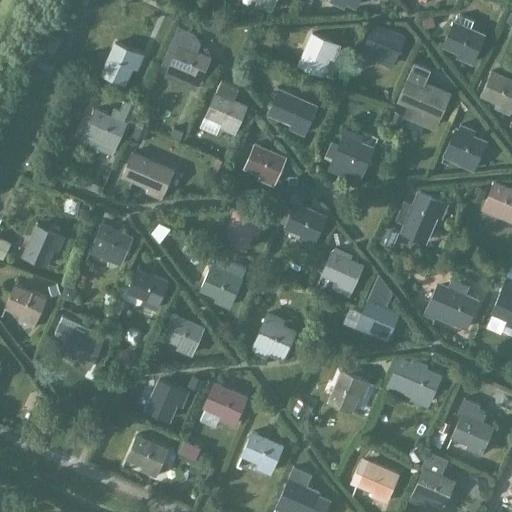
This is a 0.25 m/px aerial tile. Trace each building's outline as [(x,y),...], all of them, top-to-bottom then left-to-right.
[(274,0),(256,0),(255,4),(271,11),(274,0)] [(457,52),(456,56),(471,63),(484,33),(452,19),(441,44),(457,52)] [(377,54),(376,59),(392,65),(404,35),(373,21),(361,46),(377,54)] [(177,25),(160,64),(167,67),(165,72),(196,86),(209,56),(195,50),(199,42),(192,31),(177,25)] [(328,58),(333,60),(340,44),(310,30),(296,64),(321,74),(328,58)] [(132,67),(136,69),(143,54),(113,41),(99,73),(124,83),(132,67)] [(412,63),(395,102),(418,112),(416,117),(436,125),(449,93),(422,82),(427,70),(412,63)] [(495,101),(494,106),(509,113),(511,106),(511,77),(491,68),(479,94),(495,101)] [(220,80),(205,114),(221,121),(219,125),(232,131),(232,132),(233,132),(245,105),(232,99),(237,87),(220,80)] [(317,103),(278,87),(266,112),(290,123),(288,128),(304,135),(317,103)] [(113,106),(110,113),(93,106),(82,132),(114,147),(125,121),(129,120),(134,105),(123,100),(119,109),(113,106)] [(454,126),(441,155),(458,163),(473,170),(486,140),(472,134),(474,130),(459,124),(458,128),(454,126)] [(358,182),(374,147),(361,141),(362,135),(344,127),(337,143),(331,140),(324,154),(331,157),(326,168),(358,182)] [(285,155),(253,141),(242,166),(259,174),(257,178),(273,185),(285,155)] [(131,150),(120,175),(130,180),(146,188),(145,191),(160,199),(173,168),(141,155),(131,150)] [(511,186),(493,178),(480,208),(511,221),(511,186)] [(403,200),(396,217),(405,221),(401,231),(409,235),(423,241),(435,215),(433,214),(439,201),(445,204),(446,203),(418,191),(412,204),(403,200)] [(300,233),(297,238),(312,245),(326,215),(294,200),(283,226),(300,233)] [(234,206),(220,239),(246,249),(253,233),(257,235),(263,219),(234,206)] [(132,235),(100,220),(88,250),(120,265),(132,235)] [(53,249),(58,251),(64,235),(34,222),(21,255),(45,265),(53,249)] [(330,248),(319,274),(333,280),(330,287),(348,296),(363,263),(350,257),(351,252),(334,244),(332,249),(330,248)] [(209,263),(199,288),(215,296),(213,301),(229,307),(241,277),(245,268),(213,254),(209,263)] [(142,298),(140,303),(155,309),(168,279),(136,265),(125,291),(142,298)] [(377,272),(354,327),(386,340),(400,311),(383,304),(390,289),(377,272)] [(437,283),(424,314),(433,318),(436,310),(453,317),(454,316),(467,321),(464,328),(465,328),(477,300),(464,294),(468,285),(451,278),(447,287),(437,283)] [(20,313),(18,318),(33,325),(46,296),(14,281),(3,306),(20,313)] [(511,284),(504,281),(490,312),(506,319),(503,325),(511,328),(511,284)] [(177,344),(175,349),(191,355),(203,325),(172,311),(160,337),(177,344)] [(268,349),(267,353),(283,360),(296,329),(263,315),(252,341),(268,349)] [(102,339),(70,325),(59,350),(75,357),(74,362),(89,369),(102,339)] [(410,396),(408,399),(426,407),(442,373),(426,366),(427,363),(411,356),(409,359),(399,354),(385,385),(410,396)] [(358,395),(362,397),(370,381),(340,368),(326,400),(351,411),(358,395)] [(176,403),(181,405),(187,390),(158,376),(144,409),(168,420),(176,403)] [(246,396),(216,382),(205,408),(220,414),(218,419),(234,426),(246,396)] [(462,396),(456,412),(459,413),(449,436),(466,444),(464,448),(480,454),(492,424),(482,420),(485,413),(477,409),(479,404),(462,396)] [(257,461),(254,467),(268,473),(281,444),(251,431),(241,454),(257,461)] [(140,465),(139,469),(155,476),(168,446),(135,432),(124,457),(140,465)] [(421,468),(411,491),(426,497),(425,501),(441,508),(454,479),(440,473),(446,458),(427,450),(420,467),(421,468)] [(360,455),(349,481),(371,491),(370,495),(386,501),(398,472),(360,455)] [(293,466),(277,502),(293,509),(294,507),(304,511),(308,511),(317,492),(304,486),(309,474),(293,466)]
